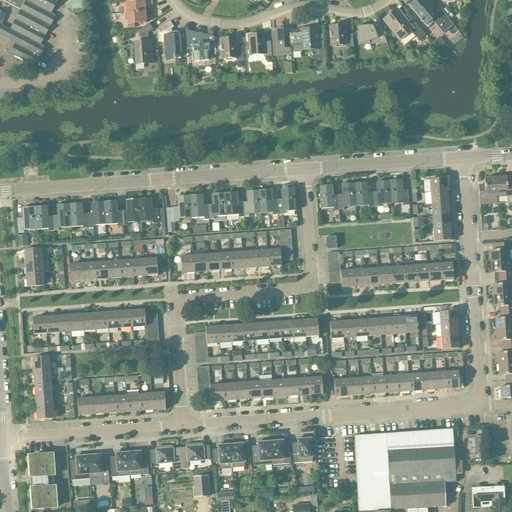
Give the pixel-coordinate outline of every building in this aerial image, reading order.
[(50,13),(56,0),(11,0),(27,8),(14,32),(24,37),(39,45),(39,44),(55,16),(50,13)] [(152,5),(152,0),(126,2),(126,6),(124,6),(124,13),(146,12),(145,6),(152,5)] [(443,34),(453,25),(438,7),(433,10),(428,4),(427,4),(423,0),(416,0),(409,6),(425,26),(432,20),(443,34)] [(419,41),(426,36),(411,18),(407,22),(397,9),(383,20),(400,40),(411,31),(419,41)] [(146,23),(146,12),(124,13),(125,20),(127,20),(128,28),(135,28),(134,24),(146,23)] [(175,56),(181,55),(179,35),(171,35),(168,31),(174,27),(170,21),(160,28),(159,29),(158,30),(157,33),(158,43),(164,42),(165,60),(175,59),(175,56)] [(136,65),(153,63),(152,49),(149,49),(147,34),(153,30),(149,24),(137,32),(141,38),(141,42),(134,43),(136,65)] [(346,48),(353,48),(352,34),(346,35),(345,25),(329,26),(331,46),(346,45),(346,48)] [(370,45),(387,44),(381,28),(375,30),(372,25),(357,26),(359,46),(369,43),(370,45)] [(290,29),(276,30),(277,49),(291,48),(291,53),(302,52),(302,50),(318,49),(324,49),(323,35),(318,35),(318,28),(300,30),(300,33),(290,34),(290,29)] [(193,49),(193,56),(193,57),(194,58),(194,59),(194,60),(195,60),(196,61),(198,61),(199,62),(205,61),(206,61),(207,60),(208,60),(208,59),(209,58),(209,57),(209,56),(209,55),(209,47),(215,47),(214,37),(185,30),(187,49),(193,49)] [(265,56),(272,56),(270,41),(264,42),(264,34),(248,35),(249,55),(265,54),(265,56)] [(24,37),(14,56),(34,67),(44,47),(39,44),(39,45),(24,37)] [(236,61),(244,61),(243,47),(236,48),(235,38),(220,39),(221,59),(236,58),(236,61)] [(448,48),(440,38),(433,43),(442,54),(448,48)] [(433,55),(437,51),(433,46),(429,50),(433,55)] [(507,177),(495,178),(497,197),(511,195),(511,183),(507,184),(507,177)] [(429,179),(430,192),(446,191),(446,178),(429,179)] [(479,198),(497,197),(495,178),(484,179),(485,185),(478,185),(479,198)] [(389,182),(390,203),(402,202),(403,206),(408,206),(407,191),(403,192),(402,181),(389,182)] [(378,204),(390,203),(389,182),(376,183),(377,193),(372,194),(373,208),(378,208),(378,204)] [(354,184),(356,205),(368,204),(368,209),(373,208),(372,194),(368,194),(367,183),(354,184)] [(343,206),(356,205),(354,184),(342,185),(342,196),(338,196),(339,211),(343,210),(343,206)] [(333,211),(339,211),(338,196),(333,197),(332,186),(319,187),(320,208),(333,207),(333,211)] [(277,201),(278,216),(283,215),(283,211),(295,210),(293,189),(281,190),(282,200),(277,201)] [(273,216),(278,216),(277,201),(273,201),(272,190),(259,191),(260,212),(273,211),(273,216)] [(248,213),(260,212),(259,191),(247,192),(248,203),(243,203),(244,218),(249,218),(248,213)] [(447,203),(446,191),(430,192),(431,205),(447,203)] [(238,218),(244,218),(243,203),(238,204),(238,193),(224,194),(226,215),(238,214),(238,218)] [(214,216),(226,215),(224,194),(212,195),(213,205),(208,206),(209,221),(214,220),(214,216)] [(190,197),(191,218),(203,217),(204,221),(209,221),(208,206),(203,206),(202,196),(190,197)] [(179,219),(191,218),(190,197),(177,198),(178,208),(166,209),(168,233),(174,233),(174,224),(179,223),(179,219)] [(139,200),(140,221),(152,220),(153,224),(158,224),(158,230),(160,230),(165,229),(163,209),(152,210),(151,199),(139,200)] [(128,221),(140,221),(139,200),(126,201),(127,212),(123,212),(124,226),(128,226),(128,221)] [(119,227),(124,226),(123,212),(118,212),(117,202),(104,203),(105,223),(118,222),(119,227)] [(88,214),(89,229),(93,229),(94,228),(94,224),(105,223),(104,203),(91,203),(92,214),(88,214)] [(448,216),(447,203),(431,205),(432,217),(448,216)] [(83,229),(89,229),(88,214),(83,215),(82,204),(69,205),(71,226),(83,225),(83,229)] [(59,227),(71,226),(69,205),(57,206),(57,217),(53,217),(54,231),(59,231),(59,227)] [(49,232),(54,231),(53,217),(48,217),(47,207),(35,208),(36,228),(48,227),(49,232)] [(24,229),(36,228),(35,208),(22,209),(23,219),(17,220),(18,234),(24,234),(24,229)] [(449,228),(448,216),(432,217),(433,230),(449,228)] [(449,228),(433,230),(434,242),(450,241),(449,228)] [(26,235),(18,236),(19,246),(27,246),(26,235)] [(326,250),(336,249),(335,237),(325,238),(326,250)] [(490,262),(509,261),(508,243),(496,244),(496,250),(489,251),(490,262)] [(24,250),(25,263),(42,261),(41,249),(24,250)] [(267,251),(268,268),(281,267),(280,262),(280,255),(280,250),(267,251)] [(256,268),(268,268),(267,251),(255,252),(256,268)] [(255,252),(242,253),(243,269),(256,268),(255,252)] [(231,270),(243,269),(242,253),(230,254),(231,270)] [(206,272),(219,271),(218,254),(205,255),(206,272)] [(219,271),(231,270),(230,254),(218,254),(219,271)] [(194,273),(206,272),(205,255),(193,256),(194,273)] [(148,256),(143,256),(143,260),(145,276),(157,275),(156,259),(149,259),(148,256)] [(181,274),(194,273),(193,256),(180,257),(181,274)] [(132,277),(145,276),(143,260),(131,261),(132,277)] [(511,260),(509,261),(490,262),(491,273),(498,273),(498,279),(511,277),(511,260)] [(48,273),(48,261),(42,261),(25,263),(26,275),(42,274),(48,273)] [(120,278),(132,277),(131,261),(119,262),(120,278)] [(107,279),(120,278),(119,262),(106,263),(107,279)] [(83,281),(95,280),(94,263),(81,264),(83,281)] [(95,280),(107,279),(106,263),(94,263),(95,280)] [(452,263),(439,264),(440,281),(453,280),(452,263)] [(83,281),(81,264),(69,265),(70,282),(83,281)] [(439,264),(427,265),(428,282),(440,281),(439,264)] [(427,265),(415,266),(416,283),(428,282),(427,265)] [(415,266),(402,267),(403,284),(416,283),(415,266)] [(402,267),(390,268),(391,285),(403,284),(402,267)] [(390,268),(378,269),(379,285),(391,285),(390,268)] [(378,269),(365,270),(366,286),(379,285),(378,269)] [(365,270),(353,271),(354,287),(366,286),(365,270)] [(353,271),(340,272),(341,288),(354,287),(353,271)] [(42,274),(26,275),(27,288),(43,286),(42,274)] [(493,296),(511,294),(511,277),(498,279),(499,284),(492,285),(493,296)] [(511,294),(493,296),(494,307),(501,307),(501,313),(511,312),(511,294)] [(145,322),(145,316),(145,310),(132,311),(133,328),(146,327),(145,322)] [(121,329),(133,328),(132,311),(120,312),(121,329)] [(108,329),(121,329),(120,312),(107,313),(108,329)] [(439,313),(440,326),(456,324),(456,312),(439,313)] [(496,330),(511,329),(511,312),(501,313),(502,318),(495,318),(496,330)] [(96,330),(108,329),(107,313),(95,314),(96,330)] [(83,331),(96,330),(95,314),(82,315),(83,331)] [(71,332),(83,331),(82,315),(70,316),(71,332)] [(59,333),(71,332),(70,316),(57,317),(59,333)] [(46,334),(59,333),(57,317),(45,318),(46,334)] [(417,317),(404,318),(405,334),(418,333),(417,317)] [(34,335),(46,334),(45,318),(32,319),(34,335)] [(393,335),(405,334),(404,318),(392,319),(393,335)] [(368,337),(381,336),(379,319),(367,320),(368,337)] [(381,336),(393,335),(392,319),(379,319),(381,336)] [(317,320),(304,321),(306,337),(318,336),(317,320)] [(367,320),(354,321),(356,338),(368,337),(367,320)] [(293,338),(306,337),(304,321),(292,322),(293,338)] [(354,321),(342,322),(343,339),(356,338),(354,321)] [(281,339),(293,338),(292,322),(280,323),(281,339)] [(343,339),(342,322),(329,323),(331,340),(343,339)] [(269,340),(281,339),(280,323),(267,324),(269,340)] [(244,342),(256,341),(255,324),(243,325),(244,342)] [(256,341),(269,340),(267,324),(255,324),(256,341)] [(457,337),(456,324),(440,326),(441,338),(457,337)] [(232,343),(244,342),(243,325),(230,326),(232,343)] [(219,344),(232,343),(230,326),(218,327),(219,344)] [(206,333),(206,339),(206,345),(219,344),(218,327),(205,328),(206,333)] [(511,329),(496,330),(497,341),(503,341),(504,347),(511,346),(511,329)] [(457,337),(441,338),(442,351),(458,349),(457,337)] [(511,346),(504,347),(504,353),(498,353),(499,365),(511,363),(511,346)] [(32,358),(33,370),(50,369),(49,357),(32,358)] [(511,363),(499,365),(500,376),(506,375),(506,381),(511,380),(511,363)] [(51,382),(50,369),(33,370),(34,383),(51,382)] [(457,372),(445,373),(446,389),(459,389),(457,372)] [(434,390),(446,389),(445,373),(433,374),(434,390)] [(421,391),(434,390),(433,374),(420,375),(421,391)] [(409,392),(421,391),(420,375),(408,376),(409,392)] [(397,393),(409,392),(408,376),(396,377),(397,393)] [(372,395),(384,394),(383,377),(371,378),(372,395)] [(384,394),(397,393),(396,377),(383,377),(384,394)] [(322,378),(309,379),(310,395),(323,394),(322,378)] [(360,395),(372,395),(371,378),(359,379),(360,395)] [(285,397),(298,396),(296,379),(284,380),(285,397)] [(298,396),(310,395),(309,379),(296,379),(298,396)] [(348,396),(360,395),(359,379),(346,380),(348,396)] [(273,398),(285,397),(284,380),(272,381),(273,398)] [(348,396),(346,380),(334,381),(335,397),(348,396)] [(511,398),(511,380),(506,381),(507,386),(500,387),(501,399),(511,398)] [(260,399),(273,398),(272,381),(259,382),(260,399)] [(52,394),(51,382),(34,383),(35,395),(52,394)] [(248,400),(260,399),(259,382),(247,383),(248,400)] [(236,401),(248,400),(247,383),(234,384),(236,401)] [(223,402),(236,401),(234,384),(222,385),(223,402)] [(211,402),(223,402),(222,385),(209,386),(210,391),(210,397),(211,402)] [(164,393),(151,394),(152,410),(165,410),(164,393)] [(52,406),(52,394),(35,395),(36,407),(52,406)] [(140,411),(152,410),(151,394),(139,395),(140,411)] [(128,412),(140,411),(139,395),(126,396),(128,412)] [(115,413),(128,412),(126,396),(114,397),(115,413)] [(91,415),(103,414),(102,397),(89,398),(91,415)] [(103,414),(115,413),(114,397),(102,397),(103,414)] [(91,415),(89,398),(77,399),(78,416),(91,415)] [(52,406),(36,407),(37,420),(53,419),(52,406)] [(453,429),(385,434),(354,436),(358,511),(389,511),(390,510),(406,509),(427,507),(445,507),(444,483),(456,482),(453,429)] [(292,444),(293,464),(312,462),(311,439),(310,439),(310,436),(302,437),(302,440),(298,440),(298,443),(292,444)] [(272,466),(270,439),(262,440),(262,443),(258,443),(258,446),(252,447),(253,467),(272,466)] [(278,439),(270,439),(272,466),(291,464),(289,444),(283,444),(283,441),(278,442),(278,439)] [(220,469),(232,468),(230,442),(222,443),(222,446),(218,446),(218,449),(212,450),(213,463),(219,463),(220,469)] [(230,442),(232,468),(244,468),(244,461),(250,460),(249,447),(243,447),(243,444),(238,445),(238,442),(230,442)] [(186,448),(179,448),(181,469),(189,469),(188,462),(210,460),(209,446),(198,447),(198,444),(186,445),(186,448)] [(181,469),(179,448),(172,449),(172,446),(160,447),(160,449),(149,450),(150,464),(172,463),(173,470),(181,469)] [(135,449),(128,450),(129,476),(148,475),(147,455),(140,455),(140,452),(135,452),(135,449)] [(129,476),(128,450),(120,451),(120,454),(115,454),(116,457),(109,458),(111,478),(129,476)] [(71,481),(90,479),(88,453),(80,454),(80,457),(75,457),(76,460),(69,461),(71,481)] [(88,453),(90,479),(102,478),(103,484),(109,484),(107,458),(100,458),(100,455),(96,455),(95,453),(88,453)] [(35,509),(55,508),(51,455),(32,456),(32,458),(27,458),(29,477),(28,477),(28,483),(29,489),(30,489),(31,508),(35,508),(35,509)] [(195,498),(209,496),(207,477),(193,478),(195,498)] [(504,511),(504,500),(503,487),(471,489),(472,509),(491,508),(491,511),(504,511)] [(220,494),(216,494),(217,502),(233,501),(232,493),(220,494)] [(131,500),(122,500),(122,509),(131,508),(131,500)]
